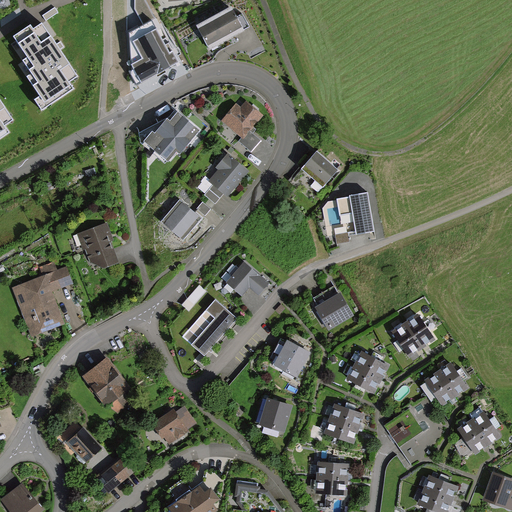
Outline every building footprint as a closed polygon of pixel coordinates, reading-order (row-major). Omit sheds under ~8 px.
[(212,51),(248,33),(235,8),(200,26),(212,51)] [(141,82),(179,62),(155,18),(131,31),(131,65),(141,82)] [(41,25),(35,29),(31,26),(14,38),(29,59),(25,62),(33,74),(28,78),(40,96),(35,99),(42,110),(73,88),(68,82),(77,76),(41,25)] [(0,102),(0,136),(8,131),(3,125),(12,119),(0,102)] [(263,142),(251,132),(264,117),(249,104),(244,110),(239,106),(225,122),(244,138),(240,142),(253,153),(263,142)] [(170,164),(179,153),(182,156),(202,132),(181,114),(173,123),(171,121),(159,136),(156,134),(147,145),(170,164)] [(217,204),(225,194),(229,198),(249,173),(241,166),(242,163),(225,149),(213,164),(215,166),(205,178),(215,186),(207,196),(217,204)] [(340,173),(319,154),(303,171),(325,191),(340,173)] [(340,220),(353,218),(356,235),(374,232),(368,194),(350,196),(350,198),(337,200),(340,220)] [(204,220),(183,201),(162,225),(183,244),(204,220)] [(206,218),(212,211),(204,204),(198,211),(206,218)] [(120,264),(106,226),(92,231),(80,235),(90,263),(105,269),(120,264)] [(261,297),(270,286),(261,277),(261,276),(246,263),(229,283),(244,296),(251,289),(261,297)] [(73,286),(67,270),(57,273),(54,265),(42,270),(45,277),(14,290),(33,338),(67,325),(55,293),(73,286)] [(189,309),(207,290),(200,283),(182,302),(189,309)] [(328,328),(354,313),(340,289),(315,304),(328,328)] [(216,299),(184,335),(205,354),(211,347),(213,349),(239,319),(216,299)] [(421,345),(434,337),(419,315),(407,323),(421,345)] [(409,353),(421,345),(407,323),(394,331),(409,353)] [(299,377),(312,352),(288,340),(276,365),(299,377)] [(380,378),(387,364),(364,352),(357,366),(380,378)] [(137,400),(129,390),(132,389),(109,358),(84,376),(107,407),(111,404),(118,414),(137,400)] [(455,394),(467,386),(451,362),(439,370),(455,394)] [(373,392),(380,378),(357,366),(349,379),(373,392)] [(443,402),(455,394),(439,370),(427,379),(443,402)] [(288,432),(294,407),(268,401),(262,426),(288,432)] [(338,404),(333,417),(357,427),(362,413),(338,404)] [(187,411),(182,415),(178,409),(156,424),(170,444),(197,426),(187,411)] [(488,444),(501,435),(484,412),(472,420),(488,444)] [(351,442),(357,427),(333,417),(327,432),(351,442)] [(476,452),(488,444),(472,420),(459,429),(476,452)] [(82,431),(76,424),(61,436),(74,453),(77,451),(86,463),(103,450),(86,428),(82,431)] [(110,494),(136,473),(125,459),(98,479),(110,494)] [(346,478),(348,463),(321,461),(320,476),(346,478)] [(511,508),(511,496),(511,492),(511,476),(493,469),(482,497),(511,508)] [(209,472),(204,477),(212,484),(216,480),(209,472)] [(451,499),(456,485),(431,475),(426,490),(451,499)] [(345,493),(346,478),(320,476),(318,491),(345,493)] [(284,511),(268,493),(263,492),(257,484),(239,481),(236,500),(245,511),(284,511)] [(23,482),(1,499),(11,511),(41,511),(45,509),(23,482)] [(215,511),(219,510),(215,503),(222,498),(214,487),(207,491),(203,485),(170,507),(173,511),(215,511)] [(440,511),(445,511),(451,499),(426,490),(420,504),(440,511)]
